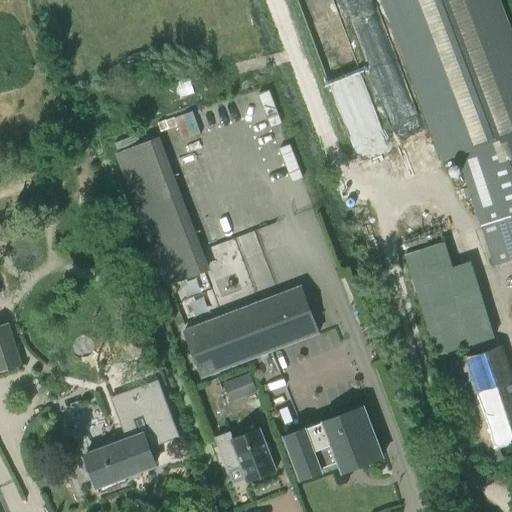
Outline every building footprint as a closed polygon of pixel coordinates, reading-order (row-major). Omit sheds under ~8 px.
[(297,0),(354,169),(393,157),(376,105),(341,0),(297,0)] [(511,34),(499,0),(380,0),(440,158),(456,152),(511,130),(511,34)] [(255,132),(279,124),(267,88),(243,97),(255,132)] [(511,130),(456,152),(460,163),(493,266),(511,259),(511,130)] [(156,139),(116,154),(168,288),(204,274),(207,273),(156,139)] [(268,148),(290,207),(314,199),(292,139),(268,148)] [(491,340),(466,260),(446,266),(438,241),(400,252),(433,358),(491,340)] [(319,333),(301,286),(184,331),(202,378),(319,333)] [(8,323),(0,325),(0,371),(21,365),(8,323)] [(499,447),(511,442),(511,377),(502,347),(448,365),(481,467),(503,460),(499,447)] [(229,402),(255,392),(249,374),(223,384),(229,402)] [(126,440),(85,455),(97,487),(98,487),(99,486),(98,485),(122,476),(122,477),(123,477),(154,466),(147,449),(179,437),(160,386),(113,404),(126,440)] [(383,458),(364,407),(284,437),(300,480),(321,472),(321,470),(338,463),(339,465),(341,465),(340,462),(358,455),(362,466),(383,458)] [(232,440),(230,433),(216,438),(228,470),(241,465),(248,482),(276,471),(259,429),(232,440)]
